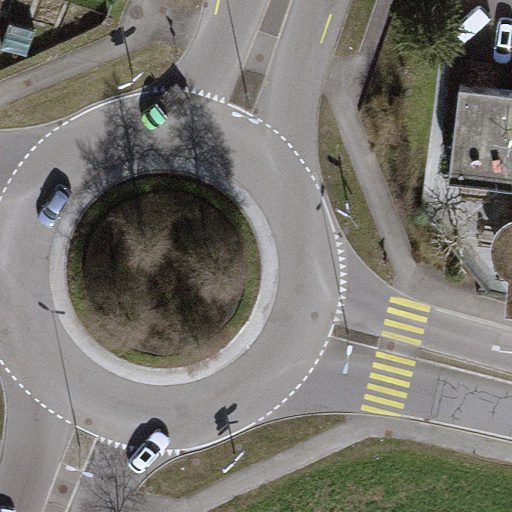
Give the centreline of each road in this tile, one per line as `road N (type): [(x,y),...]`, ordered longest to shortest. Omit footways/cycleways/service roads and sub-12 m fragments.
road 1 (secondary): [(268,374),(511,409)]
road 2 (secondary): [(511,357),(405,324),(308,264)]
road 3 (secondary): [(274,182),(290,67),(314,0)]
road 4 (secondary): [(240,0),(224,43),(166,129)]
road 5 (secondary): [(52,369),(12,511)]
road 6 (secondary): [(49,182),(20,243),(21,310)]
road 7 (secondary): [(166,129),(114,137),(49,182)]
road 8 (secondary): [(153,420),(227,405),(268,374)]
road 9 (secondary): [(274,182),(226,144),(166,129)]
road 10 (secondary): [(268,374),(300,323),(308,264)]
